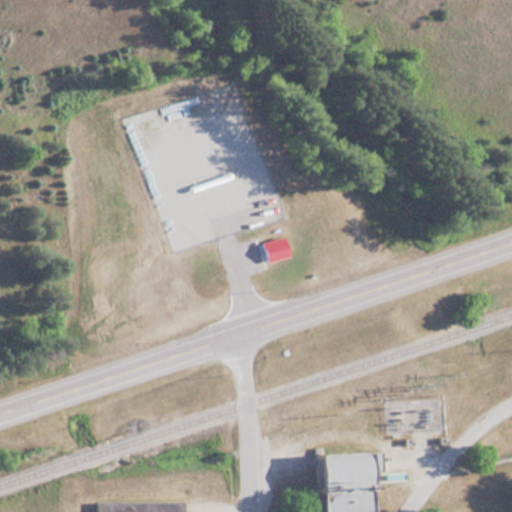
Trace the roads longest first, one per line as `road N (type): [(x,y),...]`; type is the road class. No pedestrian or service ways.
road 1 (primary): [(0,411),(511,238)]
road 2 (residential): [(248,511),(245,403),(233,334)]
